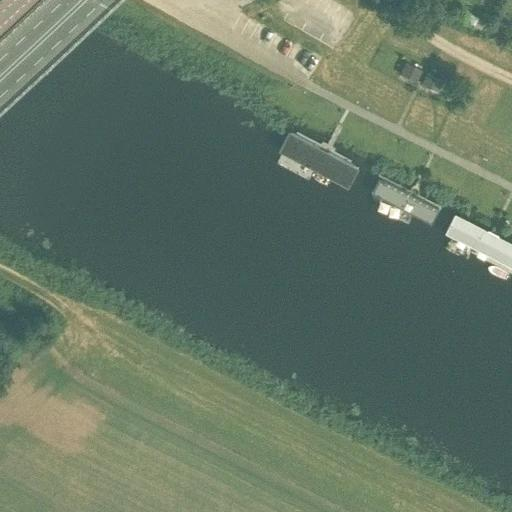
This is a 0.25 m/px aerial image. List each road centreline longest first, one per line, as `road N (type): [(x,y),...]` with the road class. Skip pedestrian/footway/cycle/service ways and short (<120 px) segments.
road 1 (unclassified): [(166,0),(304,83),(511,187)]
road 2 (track): [(377,0),(448,50),(511,81)]
